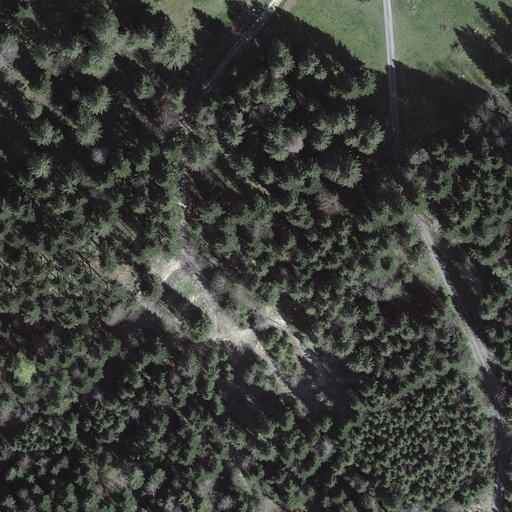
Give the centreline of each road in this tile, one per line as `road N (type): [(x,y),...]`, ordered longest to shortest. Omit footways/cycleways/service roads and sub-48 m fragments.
road 1 (unclassified): [(495,511),(500,411),(402,173),(384,0)]
road 2 (track): [(231,395),(179,361),(158,296),(179,252),(195,109),(280,0)]
road 3 (track): [(231,395),(281,396),(328,381),(286,325),(171,344)]
road 4 (track): [(179,252),(215,297),(231,395)]
